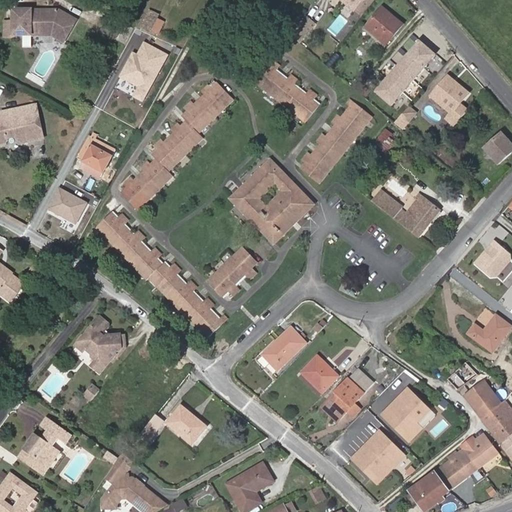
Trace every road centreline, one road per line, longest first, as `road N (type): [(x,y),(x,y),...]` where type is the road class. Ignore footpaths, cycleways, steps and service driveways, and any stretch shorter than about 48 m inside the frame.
road 1 (residential): [(511,184),(409,300),(367,313),(310,283),(211,373)]
road 2 (residential): [(0,220),(144,317),(211,373)]
road 3 (residential): [(211,373),(369,511)]
road 4 (residential): [(511,99),(423,0)]
